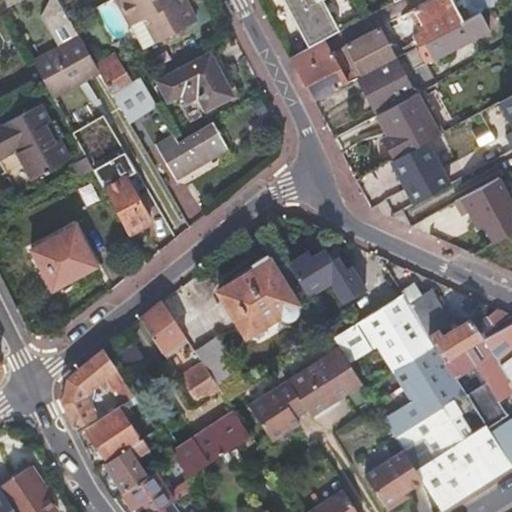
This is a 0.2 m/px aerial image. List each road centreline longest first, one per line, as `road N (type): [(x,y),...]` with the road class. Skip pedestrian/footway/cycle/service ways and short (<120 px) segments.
road 1 (residential): [(29,387),(274,191),(314,180)]
road 2 (residential): [(314,180),(352,230),(511,301)]
road 3 (residential): [(235,0),(305,130),(314,180)]
road 4 (residential): [(105,511),(29,387)]
